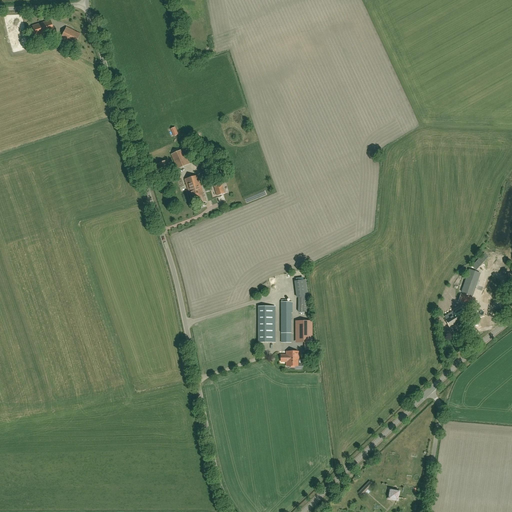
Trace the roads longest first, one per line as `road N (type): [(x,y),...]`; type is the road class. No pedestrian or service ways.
road 1 (unclassified): [(230,511),(216,483),(171,269),(84,4)]
road 2 (track): [(184,325),(291,290),(289,273),(370,231),(376,169)]
road 3 (tertiary): [(302,511),(430,390)]
road 4 (unclassified): [(423,511),(439,420),(430,390)]
